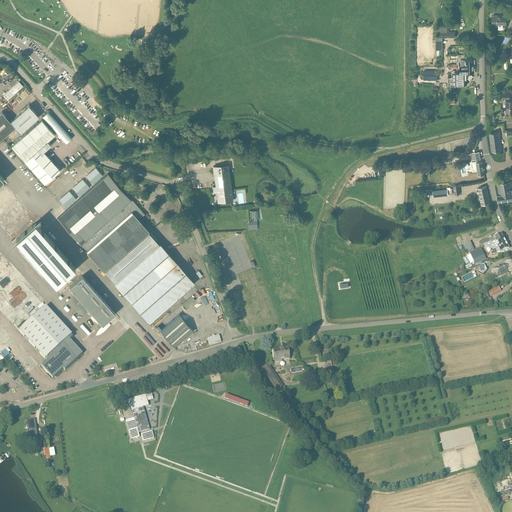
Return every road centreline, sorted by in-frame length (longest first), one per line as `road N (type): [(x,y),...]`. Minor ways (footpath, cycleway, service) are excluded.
road 1 (unclassified): [(237,341),(176,188),(98,159),(0,56)]
road 2 (unclassified): [(237,341),(511,311)]
road 3 (unclassified): [(0,410),(237,341)]
road 4 (track): [(326,328),(312,256),(320,209),(354,161),(385,148)]
road 5 (tertiary): [(488,167),(481,0)]
